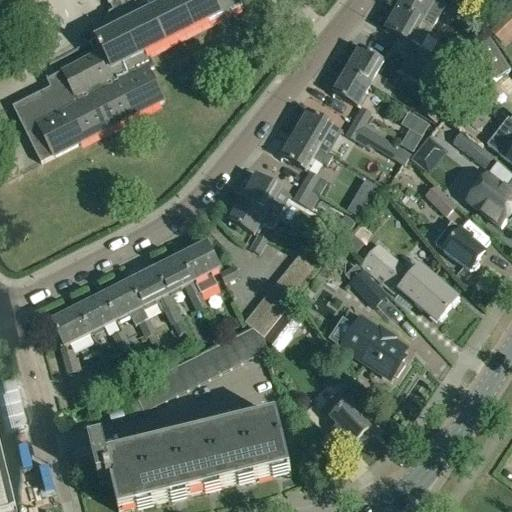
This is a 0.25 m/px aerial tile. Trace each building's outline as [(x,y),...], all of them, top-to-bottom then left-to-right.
[(104,0),(108,7),(112,5),(117,17),(114,19),(111,27),(115,34),(89,46),(95,60),(64,75),(64,74),(47,83),(50,90),(12,109),(41,167),(164,105),(149,74),(154,71),(150,63),(148,64),(145,59),(241,11),(243,10),(237,0),(104,0)] [(415,20),(432,29),(445,8),(436,2),(433,0),(404,0),(399,10),(415,20)] [(467,3),(461,0),(457,0),(450,12),(459,16),(467,3)] [(461,0),(467,3),(493,18),(501,4),(493,0),(461,0)] [(420,51),(432,29),(415,20),(399,10),(385,33),(397,39),(410,47),(410,45),(415,48),(406,62),(415,67),(424,72),(432,58),(420,51)] [(511,18),(508,14),(489,32),(504,49),(511,40),(511,18)] [(476,49),(472,53),(461,67),(462,68),(451,83),(456,91),(461,89),(463,92),(473,86),(478,94),(497,82),(497,81),(510,73),(490,40),(476,49)] [(347,74),(371,88),(390,99),(395,91),(386,86),(387,83),(377,77),(384,66),(360,51),(347,74)] [(416,86),(424,72),(415,67),(406,62),(398,76),(416,86)] [(371,88),(347,74),(334,97),(357,111),(371,88)] [(435,101),(454,120),(465,109),(446,90),(435,101)] [(437,126),(446,115),(436,107),(427,119),(437,126)] [(363,112),(354,126),(364,130),(372,117),(363,112)] [(308,115),(295,138),(319,152),(329,158),(342,135),(308,115)] [(511,124),(508,121),(486,148),(511,167),(511,124)] [(364,130),(354,126),(346,139),(368,152),(369,150),(384,158),(390,146),(376,138),(364,130)] [(453,146),(485,171),(493,160),(462,135),(453,146)] [(329,158),(319,152),(295,138),(282,161),(306,175),(313,163),(326,171),(332,161),(328,158),(329,158)] [(410,163),(418,169),(429,178),(448,155),(429,140),(410,163)] [(310,176),(302,189),(311,194),(319,181),(310,176)] [(257,179),(243,202),(267,216),(277,222),(290,199),(257,179)] [(467,205),(501,231),(511,217),(511,196),(497,185),(495,188),(486,181),(477,192),(467,205)] [(311,194),(302,189),(294,203),(303,208),(311,194)] [(425,200),(446,221),(456,211),(435,189),(425,200)] [(277,222),(267,216),(243,202),(230,225),(254,238),(261,227),(272,234),(279,223),(277,222)] [(348,238),(355,224),(345,218),(337,232),(348,238)] [(451,227),(444,237),(435,249),(444,255),(443,256),(470,275),(472,273),(476,272),(480,268),(479,263),(485,255),(468,242),(470,238),(461,231),(460,232),(451,227)] [(251,253),(260,258),(268,244),(259,239),(251,253)] [(207,247),(181,260),(194,286),(195,285),(201,297),(217,289),(211,277),(220,272),(207,247)] [(421,268),(413,278),(378,248),(359,270),(396,299),(400,294),(411,304),(415,300),(439,321),(454,302),(430,282),(433,279),(421,268)] [(299,259),(290,270),(309,285),(318,275),(299,259)] [(168,299),(194,286),(181,260),(155,273),(168,299)] [(225,287),(240,279),(235,270),(221,278),(225,287)] [(301,295),(309,285),(290,270),(283,280),(301,295)] [(130,286),(143,311),(158,304),(163,313),(164,312),(165,314),(174,309),(173,308),(168,299),(155,273),(130,286)] [(351,286),(374,310),(386,299),(363,275),(351,286)] [(283,280),(275,289),(294,304),(301,295),(283,280)] [(143,311),(130,286),(103,299),(117,325),(130,318),(136,329),(140,327),(147,341),(156,337),(143,311)] [(268,298),(286,313),(294,304),(275,289),(268,298)] [(198,316),(207,311),(200,297),(190,301),(198,316)] [(268,298),(260,308),(279,323),(286,313),(268,298)] [(103,299),(77,312),(91,338),(117,325),(103,299)] [(253,317),(271,332),(279,323),(260,308),(253,317)] [(180,325),(181,324),(174,309),(165,314),(172,329),(173,328),(180,325)] [(91,338),(77,312),(52,325),(65,351),(91,338)] [(280,324),(296,336),(304,327),(287,314),(280,324)] [(271,332),(253,317),(245,326),(264,341),(271,332)] [(359,323),(354,332),(341,350),(390,383),(404,363),(401,361),(406,353),(393,345),(395,342),(380,332),(378,335),(359,323)] [(180,325),(173,328),(179,339),(186,335),(180,325)] [(240,339),(252,363),(267,355),(264,343),(252,333),(240,339)] [(121,354),(130,349),(123,335),(114,340),(121,354)] [(229,345),(241,368),(252,363),(240,339),(229,345)] [(219,350),(230,373),(241,368),(229,345),(219,350)] [(230,373),(219,350),(208,355),(220,379),(230,373)] [(66,372),(74,370),(71,354),(62,356),(66,372)] [(197,361),(209,384),(220,379),(208,355),(197,361)] [(197,361),(186,366),(198,389),(209,384),(197,361)] [(187,395),(198,389),(186,366),(176,371),(187,395)] [(177,400),(187,395),(176,371),(165,377),(177,400)] [(166,405),(177,400),(165,377),(154,382),(166,405)] [(155,411),(166,405),(154,382),(143,387),(155,411)] [(155,411),(143,387),(133,393),(144,416),(155,411)] [(338,398),(321,413),(329,423),(331,421),(338,428),(333,433),(350,451),(357,444),(359,446),(366,439),(365,437),(372,430),(349,404),(346,407),(338,398)] [(111,485),(118,511),(136,511),(290,475),(277,419),(107,460),(103,444),(89,447),(90,449),(70,453),(75,475),(95,471),(98,484),(107,481),(108,485),(111,485)]
